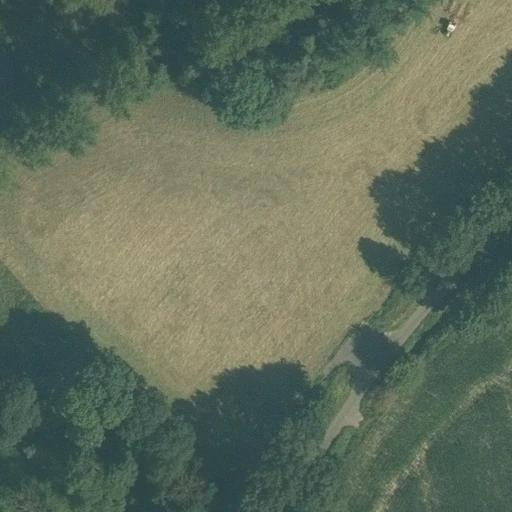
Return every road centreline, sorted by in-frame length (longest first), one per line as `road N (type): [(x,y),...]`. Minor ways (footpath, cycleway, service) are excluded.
road 1 (track): [(511,226),(384,351),(278,511)]
road 2 (track): [(219,511),(349,348),(384,351)]
